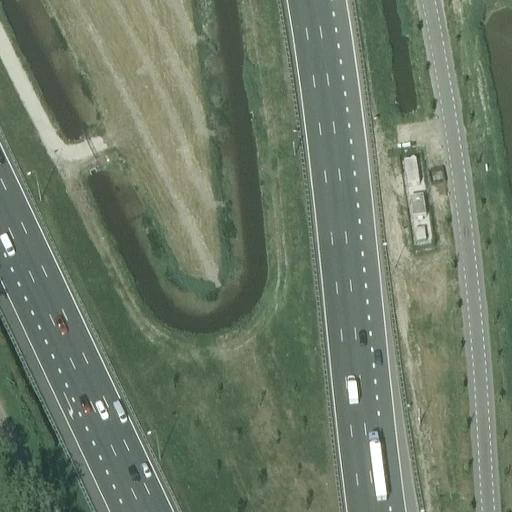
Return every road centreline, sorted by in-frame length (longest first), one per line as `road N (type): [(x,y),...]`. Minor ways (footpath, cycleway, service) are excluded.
road 1 (tertiary): [(486,511),(466,245),(426,0)]
road 2 (motorway): [(366,511),(309,0)]
road 3 (motorway): [(0,193),(147,511)]
